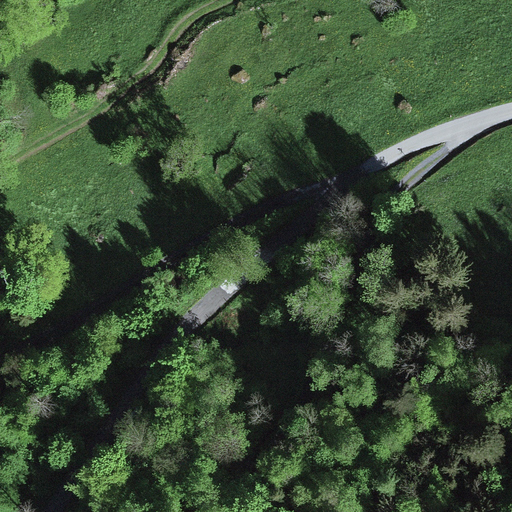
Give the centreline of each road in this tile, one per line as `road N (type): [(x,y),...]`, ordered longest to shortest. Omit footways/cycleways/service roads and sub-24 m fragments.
road 1 (unclassified): [(47,511),(156,363),(341,177),(408,145),(511,112)]
road 2 (track): [(469,127),(379,213),(243,511)]
road 3 (track): [(0,364),(273,198),(341,177)]
road 4 (track): [(0,163),(95,106),(161,49),(179,21),(218,0)]
